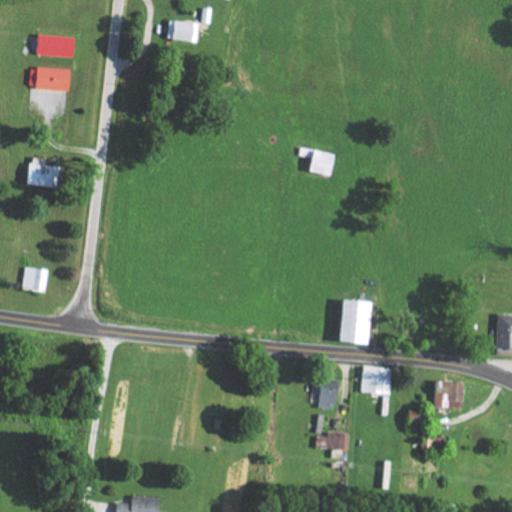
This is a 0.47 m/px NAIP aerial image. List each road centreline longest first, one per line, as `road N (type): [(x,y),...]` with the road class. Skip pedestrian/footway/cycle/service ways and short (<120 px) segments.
road 1 (primary): [(0,315),(436,361),(511,382)]
road 2 (tertiary): [(79,328),(119,0)]
